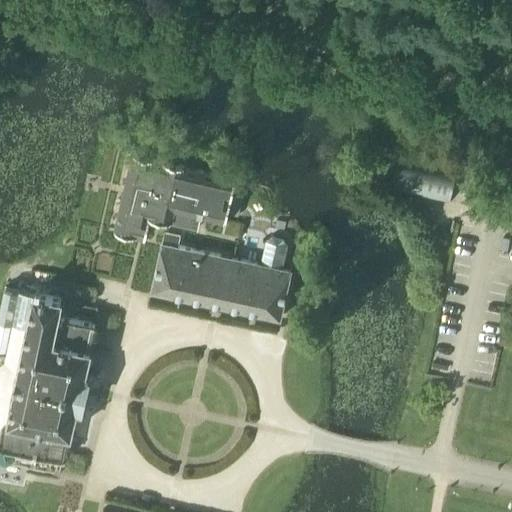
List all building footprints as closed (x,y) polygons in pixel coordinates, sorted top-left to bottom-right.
[(132,151),(113,230),(138,237),(144,213),(196,227),(199,217),(223,224),(234,180),(184,167),(185,165),(132,151)] [(392,186),(450,199),(455,178),(397,165),(392,186)] [(163,237),(152,289),(279,317),(289,269),(282,268),(286,246),(282,238),(272,235),(265,240),(260,263),(177,245),(177,240),(163,237)] [(0,442),(0,443),(62,456),(67,430),(71,431),(88,347),(87,347),(92,322),(56,315),(60,296),(34,291),(33,294),(19,291),(4,361),(2,362),(1,364),(0,364),(0,442)] [(133,314),(165,324),(169,313),(136,303),(133,314)]
